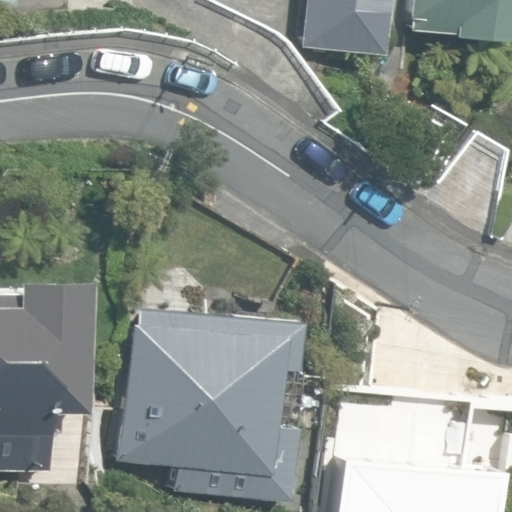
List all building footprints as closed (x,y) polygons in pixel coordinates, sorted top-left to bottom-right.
[(298,0),(296,45),(370,50),(373,0),(298,0)] [(442,34),(498,37),(499,0),(402,0),(401,26),(443,29),(442,34)] [(196,258),(264,295),(286,255),(218,218),(196,258)] [(0,470),(46,469),(46,465),(66,465),(64,407),(75,407),(71,272),(3,274),(3,286),(0,285),(0,470)] [(322,373),(364,374),(376,310),(324,289),(322,373)] [(176,492),(284,497),(287,422),(265,421),(268,363),(286,364),(288,314),(134,307),(133,322),(118,321),(112,464),(177,467),(176,492)] [(379,377),(511,463),(511,393),(390,315),(379,377)] [(470,511),(472,492),(460,478),(420,475),(409,488),(341,483),(340,497),(334,497),(333,511),(470,511)]
